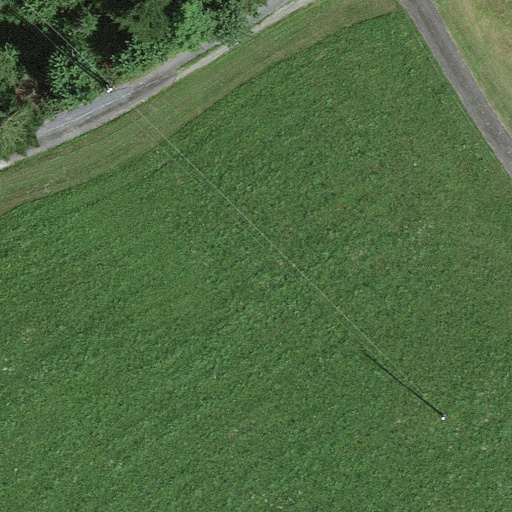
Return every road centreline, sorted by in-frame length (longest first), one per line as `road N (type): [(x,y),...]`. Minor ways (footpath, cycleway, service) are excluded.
road 1 (track): [(0,159),(292,0)]
road 2 (track): [(413,0),(511,162)]
